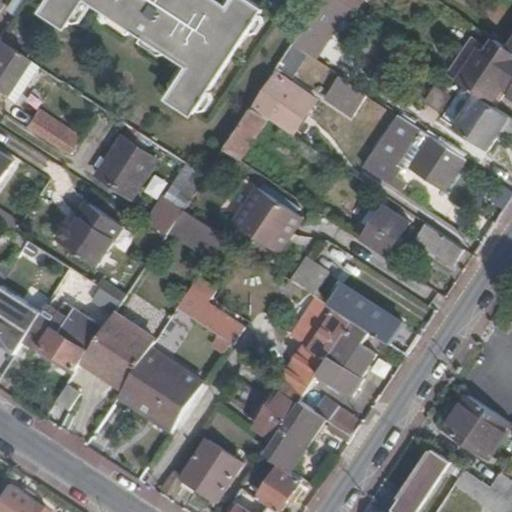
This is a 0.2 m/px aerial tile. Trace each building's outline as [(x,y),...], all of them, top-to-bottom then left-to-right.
[(238,0),(235,0),(227,13),(207,0),(50,0),(43,11),(66,27),(84,0),(90,0),(132,28),(130,31),(143,39),(144,36),(190,67),(167,102),(190,117),(260,15),(238,0)] [(334,0),(322,0),(316,11),(335,24),(346,7),(334,0)] [(362,0),(334,0),(346,7),(354,13),(362,0)] [(335,24),(316,11),(293,45),(307,55),(313,58),(335,24)] [(36,68),(0,43),(0,96),(12,104),(36,68)] [(482,52),(471,44),(449,76),(460,84),(482,52)] [(293,45),(287,54),(283,60),(297,70),(307,55),(293,45)] [(492,58),(482,52),(460,84),(463,86),(477,96),(492,106),(504,91),(506,87),(511,90),(511,54),(500,46),(492,58)] [(301,92),(274,74),(251,107),(269,119),(279,126),(301,92)] [(326,98),(355,119),(371,98),(342,77),(326,98)] [(477,96),(475,99),(455,129),(488,153),(503,130),(510,135),(511,131),(511,119),(492,106),(477,96)] [(269,119),(251,107),(223,150),(240,161),(269,119)] [(366,107),(358,120),(380,134),(388,121),(366,107)] [(24,129),(65,156),(74,143),(33,116),(24,129)] [(400,168),(395,164),(418,130),(400,117),(367,167),(390,183),(400,168)] [(281,127),(277,132),(312,156),(315,151),(281,127)] [(413,168),(446,191),(466,161),(433,139),(413,168)] [(131,200),(156,163),(122,140),(98,178),(131,200)] [(315,151),(312,156),(306,165),(319,174),(329,160),(315,151)] [(0,178),(11,162),(0,154),(0,178)] [(184,165),(161,199),(182,213),(205,179),(184,165)] [(231,224),(281,257),(304,221),(254,187),(231,224)] [(76,224),(72,222),(59,240),(99,266),(125,226),(90,203),(76,224)] [(0,210),(0,222),(13,231),(25,212),(18,207),(11,217),(0,210)] [(389,259),(412,226),(387,209),(365,242),(389,259)] [(182,213),(171,229),(213,256),(224,239),(182,213)] [(414,241),(451,268),(463,251),(425,225),(414,241)] [(28,241),(17,234),(11,243),(22,250),(28,241)] [(330,272),(304,255),(287,280),(313,297),(330,272)] [(197,278),(177,309),(233,345),(244,328),(207,304),(215,290),(197,278)] [(25,339),(42,314),(0,285),(0,344),(15,355),(22,344),(25,339)] [(338,287),(327,306),(351,322),(369,334),(387,346),(400,325),(338,287)] [(313,297),(290,336),(303,345),(280,379),(284,382),(303,395),(316,376),(351,322),(327,306),(313,297)] [(69,319),(47,306),(42,314),(25,339),(75,373),(82,362),(105,329),(75,310),(69,319)] [(155,342),(116,315),(89,356),(113,372),(108,380),(123,389),(150,349),(155,342)] [(158,341),(173,351),(188,330),(173,320),(158,341)] [(369,334),(351,322),(316,376),(348,398),(360,380),(345,370),(351,360),(361,366),(372,350),(363,343),(369,334)] [(25,339),(22,344),(71,378),(75,373),(25,339)] [(150,349),(123,389),(118,397),(133,407),(158,424),(163,418),(184,433),(213,390),(150,349)] [(89,356),(83,363),(108,380),(113,372),(89,356)] [(284,382),(258,422),(277,435),(291,414),(300,400),(303,395),(284,382)] [(77,394),(66,386),(55,403),(66,410),(77,394)] [(336,409),(317,395),(308,406),(310,407),(328,420),(336,409)] [(445,431),(488,460),(511,425),(501,419),(466,396),(445,431)] [(133,407),(118,397),(111,406),(126,416),(133,407)] [(308,406),(300,400),(291,414),(300,421),(310,407),(308,406)] [(300,421),(291,414),(277,435),(264,455),(279,465),(282,468),(310,428),(318,433),(322,427),(346,444),(351,437),(328,420),(310,407),(300,421)] [(337,408),(336,409),(328,420),(351,437),(360,423),(337,408)] [(163,418),(158,424),(180,439),(184,433),(163,418)] [(318,433),(310,428),(282,468),(290,473),(318,433)] [(242,463),(206,440),(182,477),(205,493),(216,500),(242,463)] [(392,511),(418,511),(452,463),(434,450),(392,511)] [(259,451),(254,458),(259,462),(264,455),(259,451)] [(282,468),(279,465),(256,499),(274,511),(278,511),(300,480),(290,473),(282,468)] [(465,472),(455,486),(493,511),(510,511),(511,509),(511,504),(489,489),(465,472)] [(511,483),(498,475),(489,489),(511,504),(511,483)] [(182,477),(178,482),(201,498),(205,493),(182,477)] [(0,511),(36,511),(5,491),(0,498),(0,511)]
